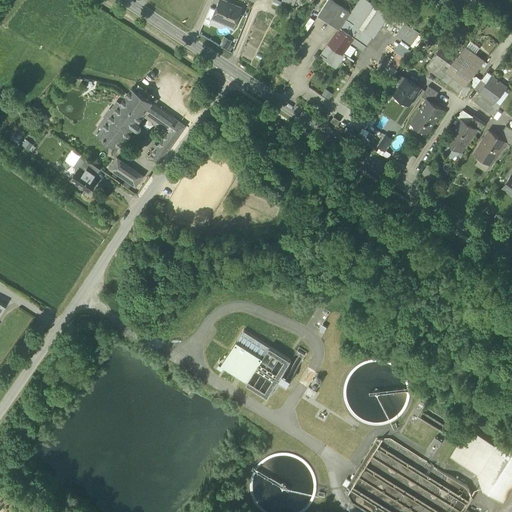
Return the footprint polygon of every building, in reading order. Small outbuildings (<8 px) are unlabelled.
[(226,22),(234,26),(242,8),(223,0),(219,0),(216,9),(213,16),(226,22)] [(339,28),(340,26),(351,12),(333,0),(327,0),(318,14),(339,28)] [(376,27),(379,22),(386,13),(383,11),(366,0),(359,0),(351,12),(340,26),(355,35),(351,40),(363,48),(378,28),(376,27)] [(216,9),(210,7),(203,23),(209,26),(210,22),(213,16),(216,9)] [(385,9),(383,11),(386,13),(379,22),(396,33),(400,28),(407,33),(411,27),(404,22),(395,16),(385,9)] [(213,16),(210,22),(224,28),(226,22),(213,16)] [(327,60),(334,65),(343,52),(344,51),(349,43),(351,40),(355,35),(340,26),(339,28),(321,53),(322,54),(329,59),(327,60)] [(433,26),(425,37),(430,41),(438,29),(433,26)] [(411,27),(407,33),(414,38),(418,32),(411,27)] [(411,43),(414,38),(407,33),(400,28),(396,33),(411,43)] [(419,34),(410,45),(414,48),(423,37),(419,34)] [(232,40),(224,36),(219,45),(227,49),(232,40)] [(466,46),(475,53),(480,46),(470,40),(466,46)] [(400,41),(394,49),(395,50),(405,57),(407,59),(413,50),(400,41)] [(349,43),(344,51),(351,56),(356,47),(349,43)] [(426,66),(438,75),(445,66),(447,67),(455,57),(440,46),(426,66)] [(455,57),(447,67),(446,69),(466,83),(467,82),(475,72),(485,60),(475,53),(466,46),(465,46),(456,58),(455,57)] [(405,57),(395,50),(387,61),(397,68),(405,57)] [(329,59),(322,54),(320,56),(336,67),(345,54),(343,52),(334,65),(327,60),(329,59)] [(398,69),(397,68),(387,61),(385,60),(379,68),(392,77),(398,69)] [(466,84),(466,83),(446,69),(447,67),(445,66),(438,75),(460,91),(466,84)] [(487,70),(482,78),(487,82),(492,76),(493,75),(487,70)] [(475,72),(467,82),(475,87),(482,78),(475,72)] [(400,73),(395,81),(400,85),(405,77),(400,73)] [(492,100),(494,102),(504,88),(506,86),(492,76),(487,82),(480,91),(481,92),(492,100)] [(394,93),(409,103),(420,87),(405,77),(400,85),(394,93)] [(475,87),(480,91),(487,82),(482,78),(475,87)] [(390,100),(394,93),(400,85),(395,81),(384,96),(390,100)] [(460,92),(466,96),(472,88),(466,84),(460,91),(460,92)] [(427,98),(432,101),(439,92),(429,85),(422,95),(427,99),(427,98)] [(128,94),(120,103),(119,102),(118,103),(116,102),(112,108),(114,109),(113,110),(114,111),(109,119),(107,118),(106,119),(104,118),(100,123),(102,124),(101,126),(102,127),(98,133),(105,138),(104,140),(109,144),(111,142),(118,148),(134,127),(136,129),(138,129),(139,129),(140,128),(141,126),(141,125),(140,124),(137,122),(143,114),(144,114),(153,102),(132,87),(128,94)] [(333,92),(326,88),(322,94),(329,99),(333,92)] [(509,92),(504,88),(494,102),(499,105),(509,92)] [(481,92),(480,91),(474,100),(488,110),(494,102),(492,100),(481,92)] [(417,133),(423,137),(427,131),(442,108),(432,101),(427,98),(427,99),(412,121),(421,127),(417,133)] [(144,114),(168,131),(176,118),(153,102),(144,114)] [(492,114),(499,105),(494,102),(488,110),(492,114)] [(114,109),(112,108),(104,118),(106,119),(107,118),(109,119),(114,111),(113,110),(114,109)] [(468,123),(473,115),(463,108),(458,116),(461,118),(468,123)] [(49,119),(45,113),(39,117),(43,122),(49,119)] [(476,128),(480,132),(486,123),(473,115),(468,123),(476,128)] [(371,116),(367,121),(372,125),(376,120),(371,116)] [(148,158),(158,165),(186,125),(176,118),(168,131),(158,145),(155,143),(153,146),(156,148),(148,158)] [(461,149),(461,150),(476,128),(468,123),(461,118),(447,139),(449,141),(461,149)] [(506,141),(511,145),(511,128),(506,124),(499,136),(506,141)] [(363,127),(360,132),(370,138),(373,133),(363,127)] [(480,156),(490,163),(497,152),(498,152),(506,141),(499,136),(489,130),(474,152),(480,156)] [(370,138),(360,132),(357,137),(367,143),(370,138)] [(379,145),(385,149),(392,138),(386,134),(379,145)] [(25,139),(21,144),(29,150),(32,145),(33,144),(25,139)] [(455,158),(461,149),(449,141),(443,150),(455,158)] [(65,159),(73,165),(81,155),(73,149),(65,159)] [(413,153),(406,149),(399,159),(406,164),(413,153)] [(417,156),(413,153),(406,164),(399,159),(396,163),(404,169),(410,168),(417,156)] [(81,165),(94,174),(99,168),(81,155),(73,165),(73,166),(78,169),(81,165)] [(485,170),(490,163),(480,156),(475,163),(485,170)] [(110,168),(136,186),(143,175),(118,157),(110,168)] [(434,184),(440,174),(429,167),(430,165),(427,163),(420,175),(434,184)] [(71,179),(89,191),(96,181),(91,178),(94,174),(81,165),(78,169),(71,179)] [(511,172),(502,187),(511,194),(511,172)] [(291,360),(244,330),(236,341),(263,357),(247,382),(246,383),(267,397),(278,380),(286,386),(307,352),(299,347),(291,360)] [(236,341),(221,365),(247,382),(263,357),(236,341)] [(381,357),(360,361),(348,371),(342,388),(347,409),(359,421),(378,426),(394,421),(408,405),(411,384),(398,364),(381,357)] [(511,444),(495,446),(464,427),(462,430),(425,407),(417,418),(459,443),(451,456),(478,473),(484,490),(503,502),(511,487),(511,444)] [(432,454),(442,440),(435,435),(425,449),(432,454)] [(391,437),(376,437),(346,488),(351,500),(370,511),(460,511),(470,495),(468,486),(391,437)] [(288,450),(267,454),(255,465),(249,482),(253,502),(263,511),(302,511),(315,499),(317,477),(305,458),(288,450)]
